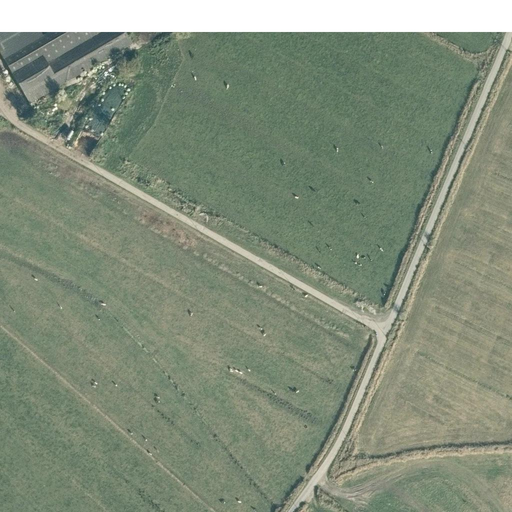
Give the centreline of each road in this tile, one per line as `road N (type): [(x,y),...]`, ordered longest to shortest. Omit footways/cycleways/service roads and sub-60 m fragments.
road 1 (unclassified): [(12,125),(382,332)]
road 2 (unclassified): [(382,332),(511,47)]
road 3 (unclassified): [(292,511),(318,476),(382,332)]
